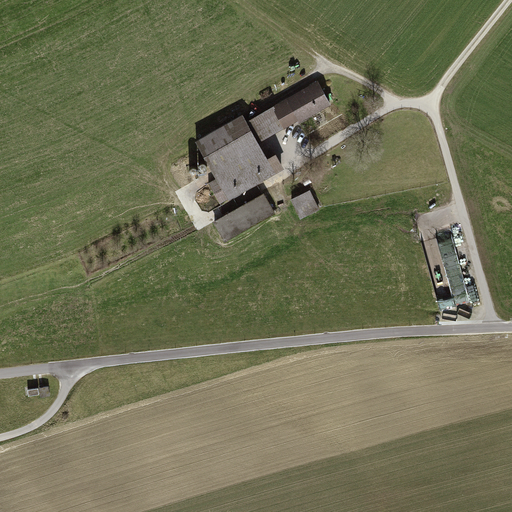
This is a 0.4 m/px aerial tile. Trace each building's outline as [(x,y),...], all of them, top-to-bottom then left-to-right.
[(289,101),(275,108),(284,124),(297,116),(299,120),(330,102),(319,83),(288,100),(289,101)] [(257,139),(284,124),(275,108),(248,124),(243,115),(197,141),(218,178),(209,183),(220,202),(229,197),(226,191),(251,177),(254,182),(282,166),(277,156),(269,161),(257,139)] [(310,190),(292,199),(301,217),(319,208),(310,190)] [(215,221),(226,240),(275,213),(265,194),(215,221)] [(442,309),(471,303),(468,289),(452,292),(439,235),(426,238),(442,309)] [(49,386),(40,388),(42,396),(50,395),(49,386)]
